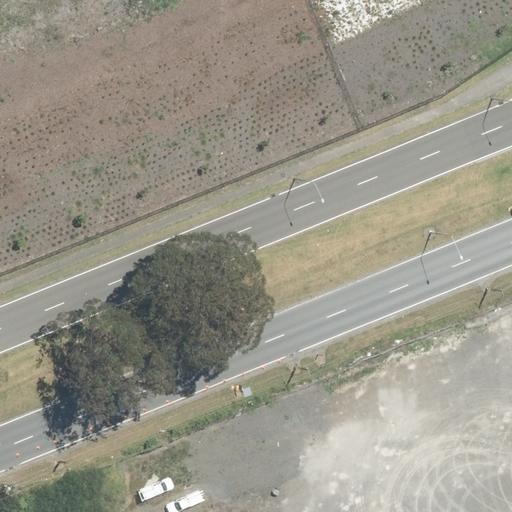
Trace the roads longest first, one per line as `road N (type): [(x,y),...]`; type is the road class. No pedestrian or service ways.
road 1 (primary): [(511,237),(0,448)]
road 2 (primary): [(0,324),(511,124)]
